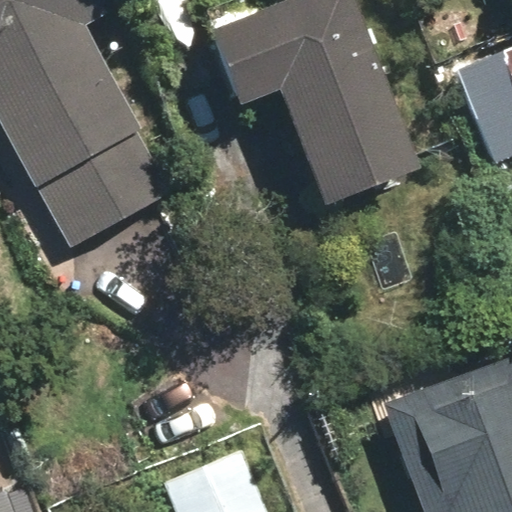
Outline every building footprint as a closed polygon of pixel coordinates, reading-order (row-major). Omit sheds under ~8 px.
[(70,0),(0,0),(0,171),(14,198),(25,193),(57,255),(141,211),(146,164),(73,34),(86,27),(70,0)] [(401,183),(353,56),(362,52),(342,0),(316,0),(260,21),(252,0),(237,0),(189,18),(199,44),(189,48),(215,119),(257,104),(301,221),(401,183)] [(511,50),(484,62),(511,125),(511,50)] [(511,511),(511,375),(507,360),(369,408),(405,511),(511,511)] [(0,511),(31,511),(0,422),(0,511)] [(250,511),(235,476),(160,508),(161,511),(250,511)]
